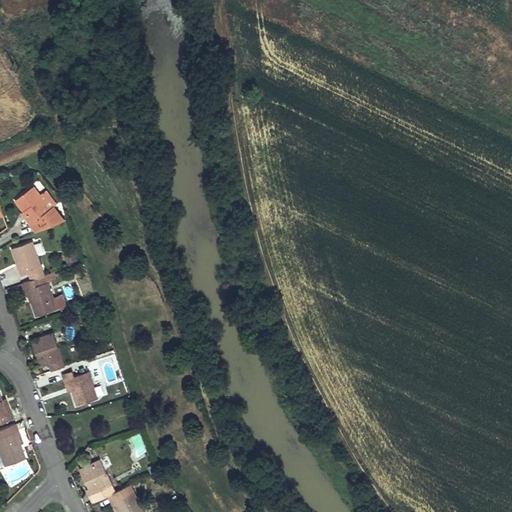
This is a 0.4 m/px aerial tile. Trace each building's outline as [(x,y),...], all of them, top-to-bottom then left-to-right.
[(33,185),(15,199),(28,217),(27,218),(35,230),(60,221),(33,185)] [(32,240),(11,247),(17,263),(24,260),(28,272),(30,279),(44,274),(32,240)] [(74,251),(64,255),(67,263),(77,259),(74,251)] [(24,260),(17,263),(18,268),(16,268),(19,275),(28,272),(24,260)] [(30,279),(22,282),(25,290),(27,295),(29,295),(36,316),(58,308),(46,274),(44,274),(30,279)] [(53,331),(31,339),(36,354),(44,351),(48,363),(50,370),(65,365),(53,331)] [(44,351),(36,354),(39,359),(37,360),(38,366),(48,363),(44,351)] [(72,370),(62,373),(68,391),(71,390),(73,389),(68,376),(73,375),(72,370)] [(73,375),(68,376),(73,389),(71,390),(76,404),(98,398),(90,370),(73,375)] [(0,392),(0,421),(12,417),(9,409),(5,410),(1,398),(2,398),(0,392)] [(5,410),(9,409),(5,397),(2,398),(1,398),(5,410)] [(0,428),(0,455),(3,465),(25,457),(20,442),(18,436),(20,436),(15,423),(0,428)] [(100,459),(79,468),(85,481),(93,477),(94,479),(99,489),(90,494),(93,501),(108,495),(116,491),(112,483),(100,459)] [(94,479),(86,482),(88,487),(87,488),(90,494),(99,489),(94,479)] [(116,506),(119,511),(118,511),(144,511),(134,489),(131,484),(116,491),(108,495),(114,507),(116,506)]
